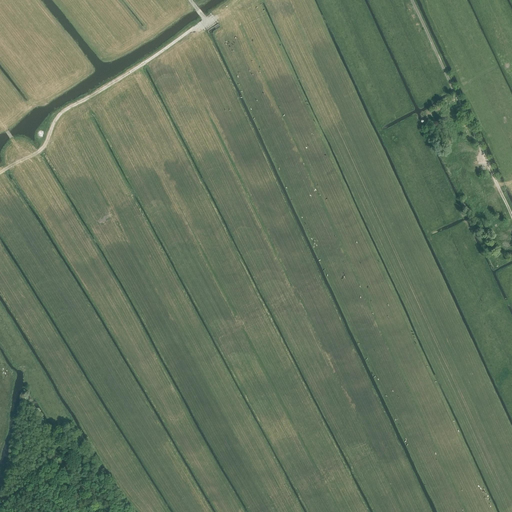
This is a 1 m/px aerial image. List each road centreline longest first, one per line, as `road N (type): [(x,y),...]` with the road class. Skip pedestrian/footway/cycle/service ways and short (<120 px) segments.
road 1 (track): [(189,0),(205,20),(60,114),(37,146),(0,170)]
road 2 (track): [(497,185),(411,0)]
